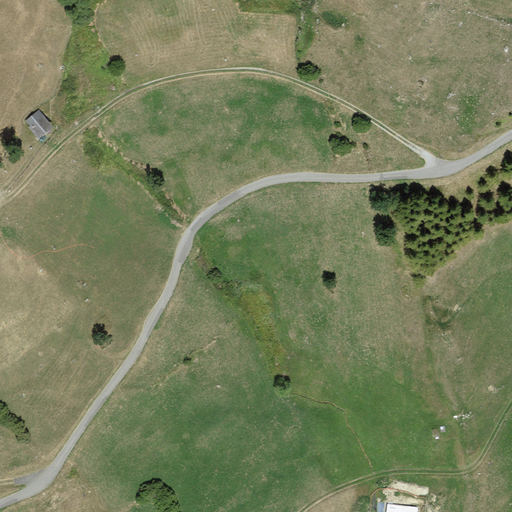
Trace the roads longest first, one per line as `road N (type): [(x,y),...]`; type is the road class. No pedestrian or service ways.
road 1 (unclassified): [(0,505),(45,482),(67,452),(139,350),(185,243),(215,207),(287,178),(459,167),(511,136)]
road 2 (track): [(439,171),(437,162),(326,95),(292,80),(219,71),(128,93),(0,205)]
road 3 (track): [(511,402),(467,469),(371,476),(300,511)]
